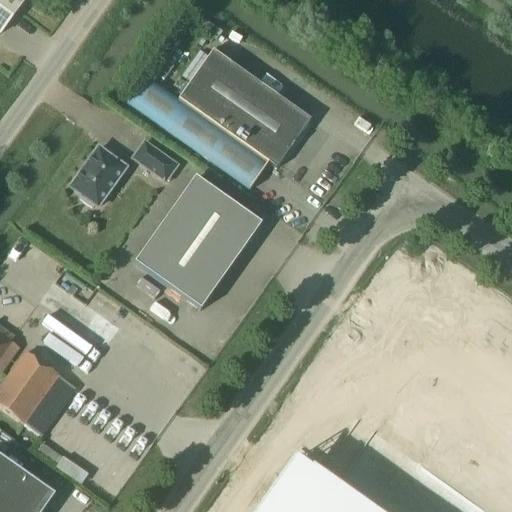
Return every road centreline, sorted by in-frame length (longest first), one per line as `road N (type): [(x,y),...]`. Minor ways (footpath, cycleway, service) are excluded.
road 1 (unclassified): [(180,511),(378,234),(404,219),(432,217),(511,263)]
road 2 (unclassified): [(0,137),(99,0)]
